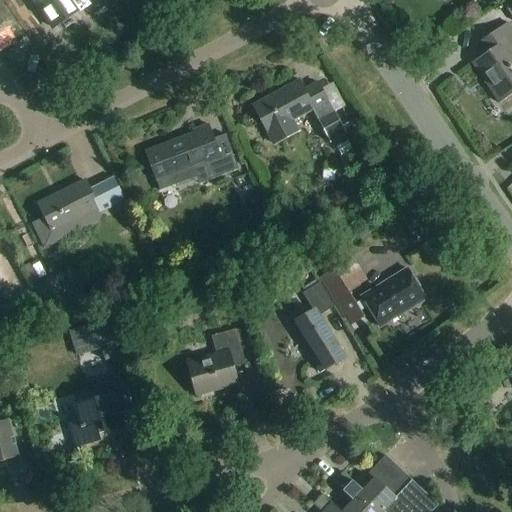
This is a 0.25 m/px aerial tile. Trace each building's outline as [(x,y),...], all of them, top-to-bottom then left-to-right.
[(32,0),(53,29),(78,12),(69,0),(32,0)] [(511,30),(507,24),(479,43),(487,54),(472,65),(499,105),(511,95),(511,30)] [(253,108),(268,135),(275,148),(301,133),(295,122),(314,112),(332,144),(345,137),(341,129),(349,125),(341,110),(333,114),(329,107),(330,107),(317,84),(304,91),(299,83),(253,108)] [(195,136),(146,154),(157,183),(160,192),(197,178),(194,169),(201,166),(207,183),(240,171),(227,136),(215,140),(210,126),(193,132),(195,136)] [(113,180),(103,184),(90,191),(85,182),(39,206),(52,233),(98,210),(101,215),(124,203),(113,180)] [(246,200),(245,206),(248,211),(254,212),(259,209),(260,203),(257,198),(251,197),(246,200)] [(348,324),(362,316),(360,312),(367,308),(363,301),(354,306),(350,299),(348,295),(364,285),(351,265),(335,275),(323,282),(338,306),(348,324)] [(413,280),(407,270),(362,298),(381,328),(426,300),(420,291),(420,288),(416,281),(413,280)] [(35,289),(53,327),(91,308),(73,271),(35,289)] [(334,308),(320,284),(303,296),(312,310),(291,322),(318,372),(343,358),(330,335),(332,331),(332,329),(326,327),(320,317),(334,308)] [(29,294),(11,303),(19,321),(37,311),(29,294)] [(118,317),(94,325),(102,350),(106,363),(130,355),(118,317)] [(244,358),(236,331),(211,338),(217,357),(188,365),(198,400),(238,388),(230,362),(244,358)] [(134,411),(125,381),(102,388),(105,397),(74,406),(78,418),(66,421),(75,450),(101,442),(99,435),(124,428),(120,415),(134,411)] [(19,458),(9,422),(0,423),(0,469),(2,468),(3,462),(19,458)] [(333,484),(353,503),(354,502),(364,511),(384,511),(433,511),(439,506),(386,456),(369,474),(374,480),(363,492),(343,474),(333,484)] [(313,506),(319,511),(364,511),(354,502),(353,503),(344,511),(339,511),(322,496),(313,506)]
